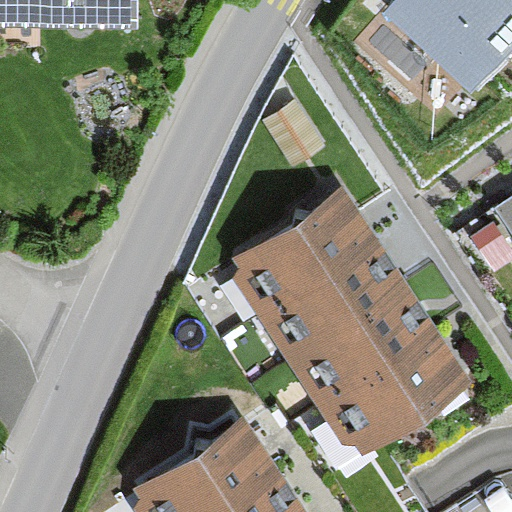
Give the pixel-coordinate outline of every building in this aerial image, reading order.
[(0,0),(0,11),(136,14),(135,0),(0,0)] [(511,27),(511,0),(383,0),(460,78),(511,27)] [(258,300),(376,226),(342,172),(224,246),(258,300)] [(404,273),(376,226),(258,300),(288,346),(404,273)] [(433,321),(404,273),(288,346),(319,393),(433,321)] [(463,370),(433,321),(319,393),(351,442),(463,370)] [(138,511),(192,511),(279,460),(246,404),(120,482),(138,511)] [(290,511),(306,503),(279,460),(192,511),(290,511)] [(310,511),(306,503),(290,511),(310,511)]
